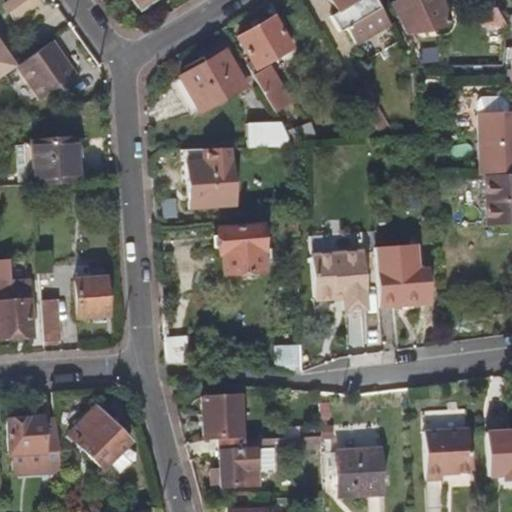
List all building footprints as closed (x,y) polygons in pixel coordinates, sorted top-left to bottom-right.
[(16,22),(39,6),(34,0),(14,0),(6,6),(16,22)] [(387,27),(371,0),(326,0),(345,31),(338,36),(348,51),(387,27)] [(450,23),(437,0),(399,0),(388,6),(404,36),(435,34),(434,31),(450,23)] [(319,36),(303,9),(287,19),(303,46),(319,36)] [(500,17),(496,10),(480,10),(481,27),(507,29),(500,17)] [(511,29),(511,18),(500,17),(507,29),(511,29)] [(271,19),(236,40),(247,60),(242,62),(245,66),(273,116),(285,109),(263,72),(260,73),(257,69),(288,49),(271,19)] [(247,60),(236,40),(231,43),(242,62),(247,60)] [(38,100),(73,76),(51,43),(16,68),(38,100)] [(0,60),(0,55),(3,53),(0,48),(0,78),(9,73),(0,60)] [(201,112),(245,86),(225,52),(181,77),(201,112)] [(14,69),(3,53),(0,55),(0,60),(9,73),(14,69)] [(201,112),(181,77),(171,83),(192,117),(201,112)] [(380,117),(362,87),(352,94),(370,124),(380,117)] [(507,112),(507,97),(477,99),(477,114),(507,112)] [(511,225),(511,112),(507,112),(477,114),(480,175),(483,174),(485,227),(511,225)] [(315,140),(309,122),(282,132),(288,142),(299,141),(315,140)] [(282,132),(279,126),(247,128),(248,150),(288,148),(288,142),(282,132)] [(77,181),(74,139),(31,141),(31,145),(16,146),(19,183),(33,182),(34,183),(49,182),(77,181)] [(234,207),(231,164),(187,167),(189,211),(234,207)] [(32,183),(32,195),(49,194),(49,182),(34,183),(32,183)] [(419,210),(418,195),(416,195),(405,196),(406,211),(419,210)] [(264,275),(261,231),(214,234),(216,259),(219,259),(220,278),(264,275)] [(311,239),(316,298),(344,296),(345,308),(367,306),(363,235),(311,239)] [(378,308),(419,304),(415,261),(406,262),(405,252),(401,248),(373,251),(375,265),(378,308)] [(39,287),(37,259),(22,260),(24,288),(39,287)] [(105,313),(99,275),(70,279),(75,317),(105,313)] [(59,342),(56,301),(40,302),(43,343),(59,342)] [(0,339),(31,338),(28,302),(0,303),(0,302),(0,339)] [(273,345),(273,371),(299,373),(297,344),(273,345)] [(241,435),(238,396),(200,398),(203,437),(217,436),(241,435)] [(100,470),(126,441),(92,409),(66,437),(100,470)] [(55,424),(43,425),(42,418),(6,421),(9,456),(12,456),(13,475),(60,471),(55,424)] [(320,436),(319,427),(297,428),(298,438),(320,436)] [(468,458),(466,430),(422,433),(424,481),(440,480),(440,475),(469,474),(468,471),(468,458)] [(511,430),(484,432),(487,476),(501,476),(501,481),(511,479),(511,430)] [(274,470),(272,450),(320,447),(320,436),(298,438),(241,441),(241,435),(217,436),(219,469),(220,486),(220,487),(256,486),(255,471),(274,470)] [(383,493),(380,451),(330,453),(332,488),(338,487),(339,496),(383,493)] [(220,486),(219,469),(208,470),(208,486),(220,486)]
